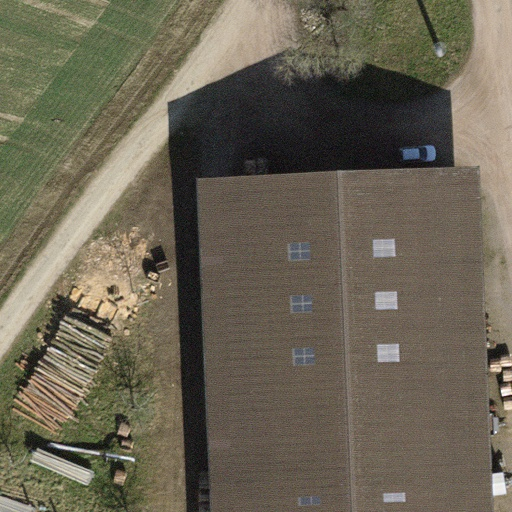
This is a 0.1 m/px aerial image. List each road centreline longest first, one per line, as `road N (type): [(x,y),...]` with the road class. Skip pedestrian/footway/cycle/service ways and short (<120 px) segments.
road 1 (track): [(0,358),(246,0)]
road 2 (track): [(499,88),(448,129),(360,134),(256,99),(221,36)]
road 3 (track): [(511,123),(499,88),(498,0)]
